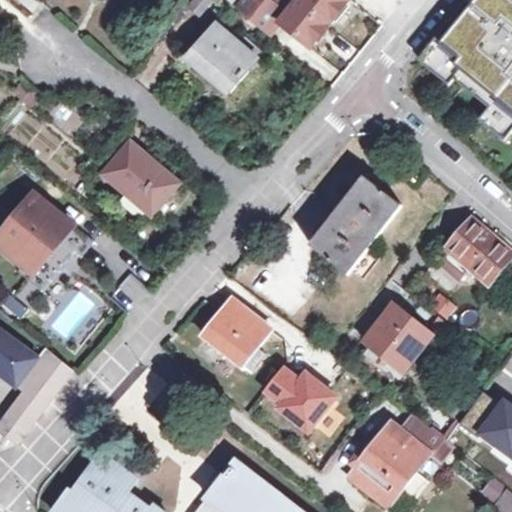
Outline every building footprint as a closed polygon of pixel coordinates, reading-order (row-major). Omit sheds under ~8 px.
[(280,23),(298,2),(295,0),(246,0),(238,9),(265,32),(275,19),(280,23)] [(312,49),(351,1),(350,0),(299,0),(298,2),(280,23),(312,49)] [(511,0),(467,0),(422,56),(487,110),(480,119),(504,140),(511,130),(511,0)] [(275,19),(265,32),(269,35),(280,23),(275,19)] [(187,60),(229,95),(258,60),(216,24),(187,60)] [(21,81),(12,91),(22,99),(32,108),(41,98),(21,81)] [(126,193),(150,213),(153,215),(179,184),(132,143),(104,175),(126,193)] [(351,270),(368,248),(402,205),(366,177),(312,248),(347,275),(351,270)] [(150,213),(126,193),(120,200),(144,221),(150,213)] [(0,212),(0,249),(30,276),(59,242),(79,260),(93,244),(36,196),(13,223),(0,213),(0,212)] [(448,249),(491,284),(511,258),(511,250),(473,217),(448,249)] [(380,258),(368,248),(351,270),(363,280),(380,258)] [(130,314),(148,291),(131,276),(112,300),(130,314)] [(440,295),(429,308),(447,322),(457,308),(440,295)] [(256,349),(258,350),(273,331),(233,301),(206,337),(242,366),(256,349)] [(364,342),(402,373),(432,337),(392,306),(364,342)] [(0,375),(16,387),(35,362),(37,358),(0,329),(0,375)] [(256,349),(242,366),(251,373),(265,356),(258,350),(256,349)] [(35,362),(16,387),(24,392),(0,424),(0,432),(18,444),(73,371),(65,365),(56,378),(35,362)] [(302,383),(285,369),(264,396),(279,408),(276,412),(312,440),(342,401),(308,375),(302,383)] [(501,407),(482,393),(458,425),(478,440),(481,436),(511,457),(511,408),(504,403),(501,407)] [(373,447),(357,469),(349,478),(389,508),(432,454),(441,462),(453,446),(413,416),(402,430),(393,423),(373,447)] [(357,469),(373,447),(366,442),(349,463),(357,469)] [(69,491),(52,511),(162,511),(155,506),(152,509),(129,491),(139,478),(115,460),(109,467),(97,458),(79,480),(82,483),(73,494),(69,491)] [(302,511),(236,460),(207,497),(226,511),(302,511)] [(491,511),(511,511),(511,494),(506,490),(490,511),(491,511)] [(226,511),(207,497),(196,511),(226,511)]
